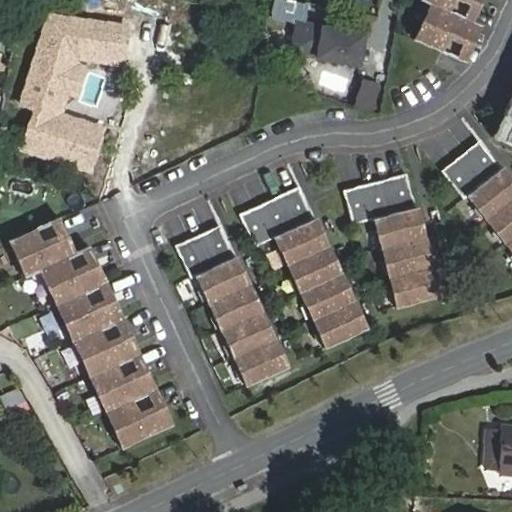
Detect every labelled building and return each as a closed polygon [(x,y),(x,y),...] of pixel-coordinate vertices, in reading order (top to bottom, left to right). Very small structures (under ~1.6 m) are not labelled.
[(45,0),(17,103),(30,107),(18,152),(95,172),(107,129),(70,119),(88,53),(126,64),(137,23),(50,0),(45,0)] [(423,0),(426,1),(410,38),(462,59),(477,23),(470,20),(478,0),(423,0)] [(289,57),(357,70),(362,39),(294,27),(289,57)] [(362,75),(353,100),(372,106),(381,81),(362,75)] [(511,88),(491,135),(511,144),(511,88)] [(511,261),(511,183),(477,139),(438,170),(460,198),(461,197),(511,261)] [(393,308),(438,295),(403,173),(339,191),(348,225),(368,220),(393,308)] [(324,346),(362,329),(295,188),(238,215),(252,245),(272,236),(324,346)] [(120,447),(169,423),(86,246),(71,253),(55,218),(5,241),(22,277),(37,270),(120,447)] [(247,385),(285,367),(217,226),(174,247),(189,278),(194,275),(247,385)] [(2,398),(7,408),(23,399),(18,390),(2,398)] [(511,426),(500,426),(500,430),(498,468),(498,473),(511,473),(511,426)] [(500,430),(487,430),(485,468),(498,468),(500,430)]
